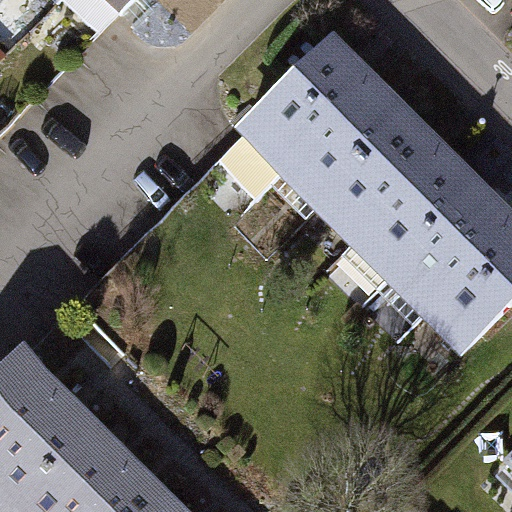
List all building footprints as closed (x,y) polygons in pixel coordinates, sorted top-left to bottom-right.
[(141,0),(82,0),(113,29),(141,0)] [(241,161),(277,196),(369,104),(334,69),(241,161)] [(277,196),(312,231),(405,140),(369,104),(277,196)] [(312,231),(348,267),(440,175),(405,140),(312,231)] [(348,267),(383,302),(476,210),(440,175),(348,267)] [(383,302),(419,338),(511,246),(476,210),(383,302)] [(419,338),(454,373),(511,315),(511,246),(419,338)] [(0,460),(50,410),(13,374),(0,387),(0,460)] [(0,511),(20,511),(86,446),(50,410),(0,460),(0,511)] [(93,511),(123,482),(86,446),(20,511),(93,511)] [(511,477),(499,490),(511,502),(511,477)] [(153,511),(123,482),(93,511),(153,511)]
